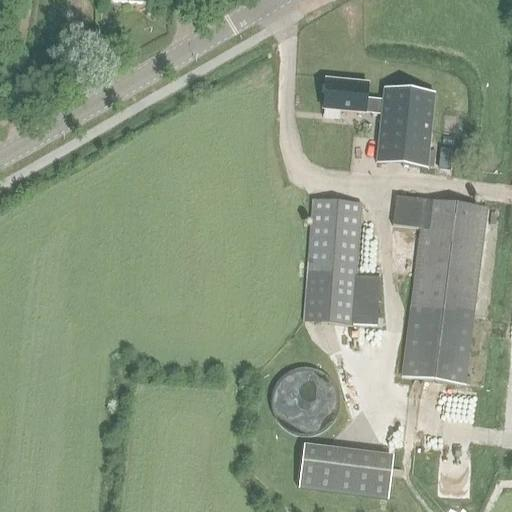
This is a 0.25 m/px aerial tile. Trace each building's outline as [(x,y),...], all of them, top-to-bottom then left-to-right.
[(323,112),(365,116),(365,115),(381,117),(376,165),(427,171),(434,96),(384,91),(382,102),(366,101),(368,86),(326,82),(323,112)] [(464,389),(486,212),(396,201),(392,229),(422,232),(404,381),(464,389)] [(380,282),(356,280),(361,207),(313,204),(305,324),(353,328),(383,331),(384,320),(378,320),(380,282)] [(343,404),(343,397),(343,391),(340,384),(336,377),(332,373),(326,369),(321,367),(315,365),(309,365),(302,366),(298,368),(293,370),(288,374),(284,380),(281,385),(279,392),(278,398),(279,404),(281,411),(285,417),(289,421),(293,425),(300,428),(308,430),(314,430),(322,428),(328,425),(335,419),(339,414),(341,409),(343,404)] [(391,500),(396,455),(306,446),(301,490),(391,500)]
